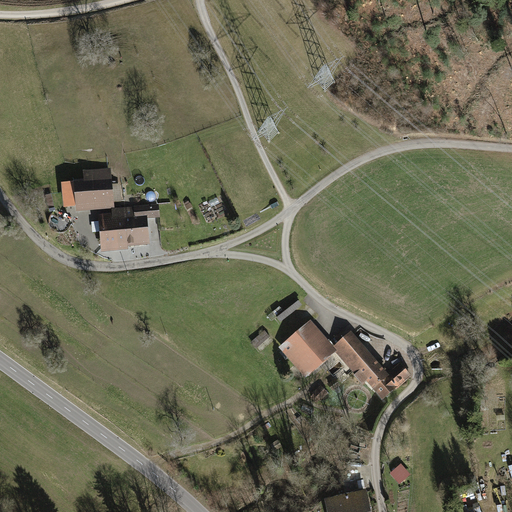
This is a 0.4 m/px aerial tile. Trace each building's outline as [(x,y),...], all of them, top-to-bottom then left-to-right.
[(112,185),(110,169),(108,169),(84,171),(85,181),(75,181),(75,183),(62,184),(63,194),(64,206),(77,205),(77,210),(114,207),(113,203),(112,185)] [(112,185),(113,203),(122,202),(121,184),(112,185)] [(50,194),(45,195),(50,208),(54,206),(50,194)] [(159,216),(158,205),(112,209),(112,213),(99,215),(102,250),(127,248),(127,245),(147,243),(145,218),(159,216)] [(281,323),(303,305),(299,301),(277,319),(281,323)] [(334,347),(311,320),(279,348),(306,379),(337,353),(364,384),(368,381),(383,399),(411,376),(401,364),(388,375),(351,332),(334,347)] [(264,331),(251,343),(260,353),(273,341),(264,331)] [(340,385),(336,379),(328,384),(333,391),(340,385)] [(321,401),(329,394),(321,385),(313,393),(314,394),(311,397),(317,403),(320,400),(321,401)] [(303,404),(301,409),(312,415),(314,409),(303,404)] [(282,446),(278,440),(270,445),(274,451),(282,446)] [(406,470),(401,464),(390,474),(399,485),(411,475),(406,470)] [(420,477),(411,478),(412,488),(421,487),(420,477)] [(371,511),(367,491),(325,500),(327,511),(371,511)]
